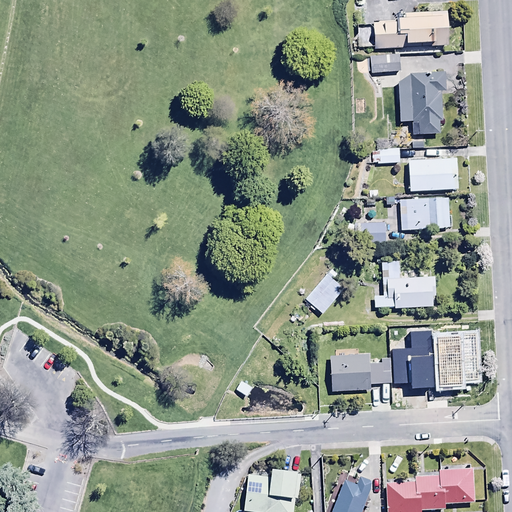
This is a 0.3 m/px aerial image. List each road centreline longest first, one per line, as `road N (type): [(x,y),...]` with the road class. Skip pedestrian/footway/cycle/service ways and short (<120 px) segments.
road 1 (residential): [(511,419),(103,446),(63,438),(35,421)]
road 2 (tertiary): [(497,0),(511,275)]
